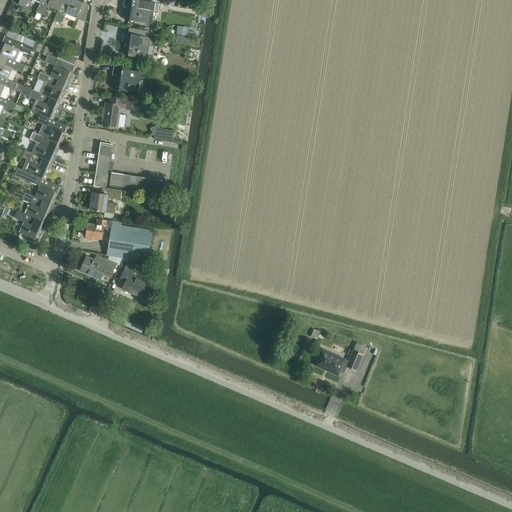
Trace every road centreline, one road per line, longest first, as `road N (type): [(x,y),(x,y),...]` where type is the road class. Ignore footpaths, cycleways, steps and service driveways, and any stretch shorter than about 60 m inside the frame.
road 1 (unclassified): [(511,506),(45,304)]
road 2 (residential): [(54,271),(97,0)]
